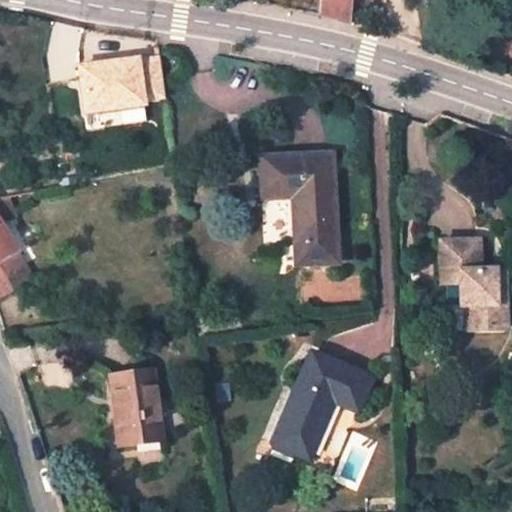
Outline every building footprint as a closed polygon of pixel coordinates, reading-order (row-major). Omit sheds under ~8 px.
[(356,20),(348,18),(348,0),(320,0),(319,15),(355,25),(356,20)] [(335,243),(331,153),(258,157),(261,197),(291,197),(293,244),(294,261),(336,260),(335,243)] [(0,295),(33,277),(0,222),(0,295)] [(477,239),(438,241),(439,283),(457,283),(458,306),(463,306),(464,329),(504,329),(503,291),(494,291),(493,268),(478,269),(477,239)] [(503,291),(503,269),(493,268),(494,291),(503,291)] [(369,377),(310,352),(271,442),(308,458),(333,401),(356,410),(369,377)] [(150,370),(107,376),(117,445),(160,439),(150,370)]
